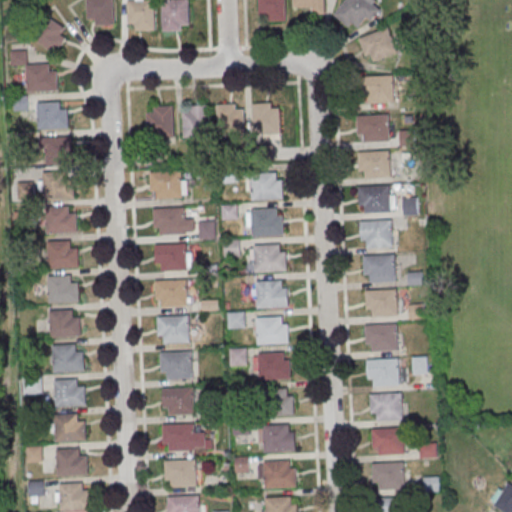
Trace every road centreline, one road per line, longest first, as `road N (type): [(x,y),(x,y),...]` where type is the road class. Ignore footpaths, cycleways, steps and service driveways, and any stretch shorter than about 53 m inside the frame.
road 1 (residential): [(131,511),(114,81),(128,69),(227,66)]
road 2 (residential): [(338,511),(317,76),(303,64),(227,66)]
